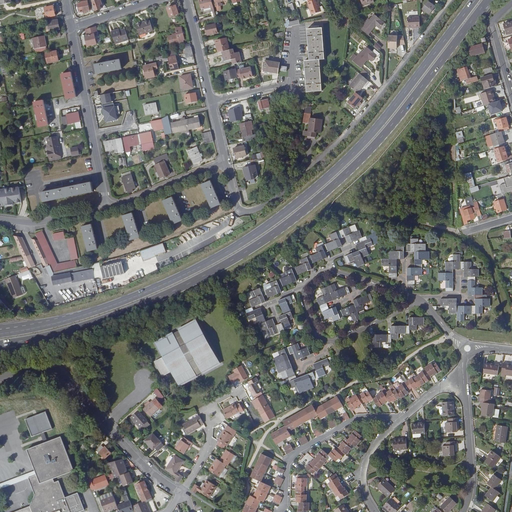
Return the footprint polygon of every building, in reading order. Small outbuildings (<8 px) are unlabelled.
[(90,0),(82,0),(79,1),(80,3),(78,3),(80,13),(89,10),(93,9),(92,5),(90,0)] [(93,9),(94,11),(96,10),(101,9),(100,5),(102,5),(100,0),(99,0),(98,0),(97,0),(96,0),(93,1),(94,4),(92,5),(93,9)] [(213,7),(211,0),(199,0),(202,9),(213,7)] [(226,1),(225,0),(214,0),(216,7),(217,9),(220,8),(220,7),(221,6),(219,2),(226,1)] [(321,12),(317,0),(308,0),(309,3),(308,3),(310,8),(307,9),(307,10),(309,17),(313,16),(312,15),(316,14),(321,12)] [(421,9),(430,16),(435,8),(426,2),(421,9)] [(167,9),(170,18),(179,15),(176,6),(167,9)] [(46,18),(49,17),(54,16),(55,16),(54,7),(44,8),(46,18)] [(360,29),(368,35),(376,27),(381,31),(386,25),(371,12),(368,16),(371,18),(370,20),(369,19),(360,29)] [(60,30),(57,18),(55,19),(49,20),(44,21),(47,32),(60,30)] [(420,28),(420,18),(408,19),(408,29),(420,28)] [(136,25),(139,36),(153,31),(150,21),(136,25)] [(206,27),(208,36),(218,33),(215,24),(206,27)] [(95,27),(86,30),(87,36),(86,37),(88,46),(97,44),(95,35),(97,34),(95,27)] [(184,40),(181,27),(175,29),(177,34),(173,34),(175,44),(183,42),(182,40),(184,40)] [(116,44),(129,40),(125,29),(120,31),(119,30),(112,32),(116,44)] [(305,61),(307,92),(321,91),(319,60),(324,60),(322,29),(308,30),(309,60),(305,61)] [(403,36),(388,35),(388,48),(396,48),(397,44),(405,45),(403,36)] [(32,38),(35,49),(46,47),(47,47),(44,36),(32,38)] [(219,53),(222,52),(230,50),(227,38),(216,41),(219,53)] [(377,42),(373,45),(378,50),(382,47),(377,42)] [(482,44),(468,48),(471,55),(484,51),(482,44)] [(353,61),(360,67),(368,58),(372,62),(378,56),(367,47),(362,52),(361,51),(353,61)] [(232,59),(233,64),(241,62),(239,52),(234,53),(233,49),(230,50),(222,52),(225,61),(232,59)] [(58,58),(57,51),(46,53),(48,63),(59,61),(58,58)] [(168,59),(171,71),(179,69),(176,57),(168,59)] [(95,65),(97,74),(122,69),(120,60),(109,62),(108,61),(105,61),(106,63),(95,65)] [(264,72),(278,74),(280,63),(265,61),(264,72)] [(144,66),(146,78),(155,76),(153,69),(157,68),(156,63),(144,66)] [(250,67),(235,71),(237,77),(237,78),(241,77),(241,79),(252,77),(250,67)] [(457,70),(460,81),(465,80),(470,78),(466,67),(457,70)] [(224,72),(226,80),(237,77),(235,71),(235,69),(224,72)] [(71,73),(62,74),(67,99),(76,97),(71,73)] [(180,77),(183,90),(192,88),(190,75),(180,77)] [(484,90),(495,86),(494,82),(492,82),(490,75),(481,78),(484,90)] [(365,83),(357,76),(348,86),(356,93),(365,83)] [(488,104),(495,102),(494,97),(492,98),(490,91),(481,93),(485,105),(488,104)] [(110,93),(101,95),(103,104),(112,103),(110,93)] [(185,95),(187,104),(197,102),(195,94),(185,95)] [(258,103),(260,110),(269,107),(267,100),(258,103)] [(44,101),(34,103),(39,127),(48,126),(44,101)] [(502,111),(499,101),(495,102),(488,104),(491,114),(502,111)] [(113,103),(102,105),(103,114),(105,113),(107,121),(117,120),(116,115),(115,113),(116,112),(115,107),(114,107),(113,103)] [(143,106),(145,115),(157,113),(155,103),(143,106)] [(230,121),(242,119),(240,104),(227,106),(230,121)] [(67,117),(61,118),(62,125),(80,122),(78,112),(66,115),(67,117)] [(311,114),(304,113),(303,123),(309,124),(308,132),(304,131),(303,136),(315,137),(316,133),(320,133),(322,119),(310,118),(311,114)] [(171,134),(167,116),(161,120),(162,126),(164,136),(171,134)] [(194,118),(186,121),(188,130),(200,126),(198,117),(194,118)] [(499,132),(500,132),(509,130),(505,118),(500,119),(500,118),(495,119),(499,132)] [(188,130),(186,121),(170,125),(173,134),(188,130)] [(257,139),(256,135),(254,135),(251,122),(240,125),(244,142),(257,139)] [(462,131),(455,132),(457,143),(464,142),(462,131)] [(151,132),(139,135),(141,144),(148,142),(153,141),(151,132)] [(499,132),(490,135),(494,147),(504,143),(500,132),(499,132)] [(141,144),(139,135),(127,137),(127,138),(124,139),(125,146),(129,146),(129,147),(141,144)] [(47,146),(49,159),(61,157),(57,137),(47,139),(49,146),(47,146)] [(124,152),(122,138),(104,142),(106,151),(113,150),(118,149),(119,153),(124,152)] [(234,149),(236,158),(246,156),(244,146),(234,149)] [(81,147),(70,149),(72,157),(83,155),(81,147)] [(503,147),(493,150),(497,163),(502,161),(502,160),(507,159),(503,147)] [(188,151),(193,165),(202,161),(197,148),(188,151)] [(118,159),(120,170),(126,168),(124,158),(118,159)] [(163,162),(162,158),(156,161),(157,164),(155,165),(160,178),(169,175),(164,162),(163,162)] [(258,159),(250,161),(251,166),(245,168),(248,181),(258,178),(255,165),(258,164),(258,159)] [(468,187),(475,185),(471,172),(464,174),(468,187)] [(122,178),(126,191),(135,189),(131,175),(122,178)] [(211,181),(202,185),(212,208),(221,204),(216,194),(218,193),(216,191),(215,192),(211,181)] [(91,183),(42,193),(43,202),(92,192),(91,183)] [(245,186),(238,187),(239,195),(246,193),(245,186)] [(0,207),(14,205),(14,204),(21,203),(19,188),(0,190),(0,207)] [(173,197),(164,201),(173,224),(182,221),(178,210),(179,210),(178,207),(177,207),(173,197)] [(503,200),(494,203),(498,213),(506,210),(503,200)] [(474,208),(473,203),(473,201),(466,203),(468,209),(465,210),(467,215),(463,216),(465,225),(467,224),(466,221),(476,219),(474,215),(472,208),(474,208)] [(133,214),(124,216),(131,240),(140,237),(137,227),(138,227),(137,224),(136,224),(133,214)] [(92,225),(83,227),(89,252),(98,249),(96,239),(97,238),(96,235),(95,236),(92,225)] [(359,239),(362,238),(360,231),(353,234),(350,226),(330,235),(332,241),(315,248),(317,253),(300,260),(302,264),(285,272),(287,276),(270,283),(272,287),(265,290),(264,288),(260,289),(260,288),(253,291),(256,298),(249,300),(252,307),(266,302),(264,297),(267,295),(268,298),(281,292),(280,287),(283,286),(297,280),(295,276),(312,269),(310,264),(327,257),(325,253),(329,251),(343,245),(340,239),(343,238),(346,237),(349,243),(359,239)] [(41,231),(35,234),(36,238),(37,240),(39,244),(41,248),(42,251),(44,255),(46,258),(47,261),(49,265),(53,272),(62,271),(66,270),(69,269),(73,269),(78,268),(75,261),(72,262),(68,262),(64,263),(61,264),(57,264),(56,262),(54,258),(52,255),(51,251),(49,248),(48,245),(46,241),(45,238),(43,234),(41,231)] [(60,232),(56,233),(53,234),(54,241),(58,240),(62,240),(65,239),(63,232),(60,232)] [(22,237),(13,235),(18,245),(23,256),(24,259),(28,268),(35,265),(22,237)] [(366,236),(362,238),(359,239),(360,242),(356,244),(359,251),(344,257),(347,264),(355,261),(358,267),(365,265),(362,257),(369,255),(366,248),(373,245),(370,238),(367,239),(366,236)] [(67,238),(68,242),(69,245),(69,249),(70,253),(71,257),(72,260),(79,259),(78,255),(77,251),(76,248),(76,244),(75,240),(74,237),(67,238)] [(39,244),(37,240),(31,238),(44,267),(46,267),(49,265),(47,261),(46,258),(44,255),(42,251),(41,248),(39,244)] [(415,251),(426,251),(426,244),(418,244),(418,239),(411,239),(411,244),(397,244),(397,250),(390,250),(389,258),(382,257),(382,266),(389,266),(389,277),(397,277),(397,258),(404,258),(404,251),(408,251),(415,251)] [(162,244),(140,253),(143,262),(155,257),(155,256),(165,252),(162,244)] [(430,251),(426,251),(415,251),(415,268),(407,268),(407,284),(415,284),(415,275),(422,275),(422,259),(429,259),(430,251)] [(460,269),(460,262),(461,254),(453,254),(453,262),(446,262),(445,273),(453,273),(453,269),(460,269)] [(29,270),(28,268),(24,259),(18,262),(22,273),(29,270)] [(468,276),(475,277),(479,277),(479,269),(471,269),(471,262),(460,262),(460,269),(464,269),(464,276),(468,276)] [(53,272),(51,273),(53,284),(69,282),(72,282),(71,282),(102,277),(103,279),(125,276),(122,263),(103,267),(101,267),(100,263),(96,264),(81,267),(78,268),(73,269),(69,269),(66,270),(62,271),(53,272)] [(453,273),(445,273),(438,273),(438,280),(446,280),(446,291),(453,291),(453,273)] [(16,275),(7,279),(9,283),(8,284),(14,298),(24,295),(16,275)] [(475,288),(475,277),(468,276),(468,295),(475,295),(475,306),(457,306),(457,314),(457,321),(464,321),(464,314),(482,314),(483,306),(490,306),(490,299),(483,299),(482,288),(475,288)] [(360,318),(360,317),(358,312),(365,309),(363,305),(373,301),(370,293),(353,300),(355,304),(338,311),(337,308),(330,311),(327,306),(326,303),(333,300),(350,293),(348,286),(337,290),(334,284),(321,289),(323,296),(317,299),(325,319),(332,317),(334,321),(341,318),(351,314),(353,321),(360,318)] [(254,310),(252,307),(245,310),(249,320),(256,317),(262,331),(269,329),(271,336),(292,327),(289,321),(294,319),(291,311),(288,304),(296,301),(293,294),(278,301),(284,314),(279,316),(282,323),(279,325),(275,326),(272,319),(266,322),(260,308),(254,310)] [(449,314),(457,314),(457,306),(457,299),(441,299),(440,306),(449,306),(449,314)] [(369,351),(373,351),(373,347),(380,347),(380,342),(387,342),(391,342),(391,339),(398,339),(398,334),(406,334),(409,334),(409,330),(417,330),(417,325),(424,325),(424,317),(409,318),(409,326),(391,326),(391,334),(373,334),(373,343),(369,343),(369,351)] [(219,362),(197,320),(157,342),(164,356),(156,360),(163,374),(172,370),(179,383),(219,362)] [(333,364),(331,357),(313,364),(316,370),(301,376),(298,378),(297,375),(290,360),(289,355),(291,355),(294,353),(297,360),(310,354),(308,347),(301,350),(298,343),(278,352),(279,356),(273,359),(279,373),(287,370),(291,380),(289,381),(292,388),(297,387),(300,393),(314,388),(311,381),(326,375),(323,368),(333,364)] [(432,363),(425,368),(426,369),(430,375),(433,373),(434,374),(435,375),(441,371),(437,364),(433,366),(432,363)] [(511,364),(503,363),(502,372),(506,373),(505,374),(511,375),(511,365),(511,366),(511,364)] [(495,366),(491,365),(485,364),(484,373),(498,375),(499,365),(495,364),(495,366)] [(248,378),(241,365),(233,370),(235,373),(239,380),(240,383),(248,378)] [(417,378),(422,385),(430,381),(428,379),(431,377),(430,376),(430,375),(426,369),(419,373),(420,375),(421,376),(417,378)] [(390,378),(394,383),(402,377),(399,372),(390,378)] [(250,381),(248,381),(250,384),(247,385),(253,395),(260,391),(255,381),(258,380),(256,377),(250,381)] [(406,382),(410,390),(414,387),(415,390),(422,385),(417,378),(414,380),(414,379),(413,378),(406,382)] [(397,382),(393,385),(396,390),(397,391),(401,397),(401,398),(409,394),(408,391),(410,390),(406,382),(400,386),(398,383),(397,382)] [(388,400),(389,401),(393,399),(394,401),(401,397),(397,391),(396,390),(393,385),(390,388),(391,390),(385,394),(388,399),(388,400)] [(481,389),(479,402),(481,402),(489,403),(491,391),(481,389)] [(374,400),(379,408),(386,403),(385,402),(384,401),(388,399),(385,394),(383,391),(376,396),(377,397),(378,398),(374,400)] [(364,392),(357,396),(361,402),(362,403),(362,404),(365,401),(367,404),(374,400),(374,399),(369,392),(365,394),(365,393),(364,392)] [(351,401),(347,403),(352,411),(359,406),(358,405),(358,404),(361,402),(357,396),(356,395),(350,399),(351,401)] [(262,396),(251,401),(253,406),(254,404),(257,409),(260,415),(270,410),(262,396)] [(330,401),(336,411),(343,407),(337,396),(330,401)] [(148,406),(143,409),(150,417),(160,409),(153,401),(150,403),(149,402),(146,404),(148,406)] [(322,405),(328,415),(336,411),(330,401),(322,405)] [(453,402),(442,402),(443,416),(454,415),(453,402)] [(489,403),(481,402),(480,406),(483,407),(482,415),(492,417),(495,404),(489,403)] [(227,407),(222,410),(227,418),(239,412),(240,413),(243,411),(239,404),(236,406),(235,405),(228,409),(227,407)] [(305,409),(311,419),(318,415),(315,409),(312,405),(305,409)] [(318,415),(321,419),(328,415),(322,405),(315,409),(318,415)] [(305,409),(298,413),(303,423),(311,419),(305,409)] [(25,420),(32,437),(52,429),(46,412),(25,420)] [(147,421),(139,412),(132,418),(140,428),(141,427),(143,430),(149,425),(146,422),(147,421)] [(298,413),(290,417),(296,428),(303,423),(298,413)] [(200,425),(203,423),(199,416),(184,424),(189,433),(195,430),(195,429),(200,426),(200,425)] [(283,421),(285,426),(289,432),(296,428),(290,417),(283,421)] [(458,427),(458,418),(449,419),(449,423),(446,423),(447,432),(457,432),(457,427),(458,427)] [(421,433),(425,433),(425,422),(420,423),(420,424),(412,424),(413,434),(421,433)] [(508,427),(497,425),(495,441),(506,443),(508,427)] [(289,432),(285,426),(278,430),(284,440),(291,436),(289,432)] [(226,446),(233,435),(224,430),(217,440),(219,441),(225,445),(226,446)] [(284,440),(278,430),(270,434),(276,444),(284,440)] [(356,446),(361,441),(359,439),(362,436),(355,430),(350,436),(351,437),(352,438),(349,441),(353,444),(356,446)] [(158,451),(164,446),(153,434),(145,441),(153,450),(155,447),(158,451)] [(79,511),(85,510),(78,493),(65,498),(59,481),(55,482),(53,479),(74,471),(61,436),(48,441),(44,443),(27,449),(35,471),(37,475),(29,478),(35,494),(30,505),(30,506),(13,511),(79,511)] [(191,446),(193,443),(184,438),(182,440),(181,439),(175,448),(184,453),(187,448),(189,445),(191,446)] [(345,453),(349,457),(351,455),(348,453),(352,449),(350,447),(353,444),(349,441),(349,440),(346,438),(340,444),(342,445),(342,446),(340,449),(345,453)] [(406,438),(393,439),(393,450),(407,449),(406,438)] [(90,450),(86,441),(74,445),(78,454),(90,450)] [(443,446),(444,456),(455,455),(454,450),(455,450),(455,441),(446,442),(447,446),(443,446)] [(101,445),(96,449),(104,459),(111,453),(106,446),(104,448),(101,445)] [(340,459),(345,453),(340,449),(339,448),(338,447),(336,450),(334,449),(328,455),(335,461),(338,458),(338,459),(340,459)] [(328,455),(321,449),(316,456),(318,457),(316,460),(322,466),(327,460),(325,458),(328,455)] [(226,465),(228,466),(234,455),(227,450),(220,461),(226,465)] [(489,457),(485,462),(493,468),(501,457),(492,451),(488,456),(489,457)] [(261,454),(258,461),(268,466),(272,459),(261,454)] [(177,477),(175,480),(179,482),(183,476),(176,472),(183,461),(174,455),(165,469),(177,477)] [(219,476),(226,465),(220,461),(216,458),(214,462),(215,463),(210,471),(219,476)] [(121,476),(128,473),(126,468),(124,468),(123,464),(124,464),(122,459),(111,462),(116,477),(121,476)] [(314,463),(313,462),(311,461),(306,467),(313,473),(315,471),(317,472),(322,466),(316,460),(314,463)] [(268,466),(258,461),(254,469),(264,474),(268,466)] [(264,474),(254,469),(250,477),(260,482),(261,482),(264,474)] [(0,484),(0,489),(29,478),(37,475),(35,471),(0,484)] [(125,487),(134,483),(132,478),(132,476),(133,476),(134,475),(132,471),(128,473),(121,476),(125,487)] [(333,490),(340,485),(338,482),(341,481),(336,473),(333,475),(328,479),(330,482),(328,483),(333,490)] [(494,475),(487,484),(492,487),(495,489),(502,480),(494,475)] [(87,477),(92,492),(110,485),(108,480),(106,476),(92,481),(90,476),(87,477)] [(296,482),(296,490),(305,490),(305,486),(307,486),(308,478),(305,478),(299,478),(298,482),(296,482)] [(191,491),(195,493),(197,490),(209,498),(216,486),(206,479),(204,483),(205,484),(201,490),(198,488),(199,487),(195,484),(191,491)] [(377,486),(388,497),(395,490),(384,479),(377,486)] [(135,511),(150,511),(146,503),(153,500),(145,481),(136,485),(143,502),(133,506),(135,510),(135,511)] [(261,482),(260,482),(257,489),(267,494),(271,487),(261,482)] [(342,488),(340,485),(333,490),(337,497),(340,496),(341,499),(349,494),(345,487),(342,488)] [(495,489),(492,487),(485,496),(493,502),(500,493),(495,489)] [(267,494),(257,489),(253,497),(261,501),(263,502),(267,494)] [(305,490),(296,490),(295,498),(298,498),(298,502),(300,502),(301,502),(307,502),(307,495),(305,494),(305,490)] [(101,501),(105,511),(114,509),(115,510),(119,508),(118,506),(114,496),(101,501)] [(261,501),(253,497),(250,496),(247,503),(257,508),(261,501)] [(448,511),(457,504),(450,497),(441,507),(446,511),(448,511)] [(396,511),(401,508),(392,498),(384,506),(390,511),(396,511)] [(130,511),(135,510),(133,506),(131,500),(118,506),(119,508),(120,511),(130,511)] [(301,506),(300,506),(298,506),(297,511),(306,511),(307,511),(309,511),(310,502),(307,502),(301,502),(301,506)] [(255,511),(257,508),(247,503),(243,511),(245,511),(255,511)]
